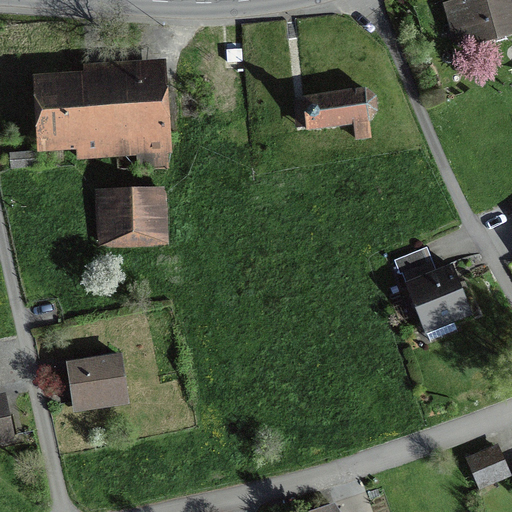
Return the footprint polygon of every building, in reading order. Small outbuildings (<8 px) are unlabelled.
[(477,43),(511,33),(511,31),(503,0),(490,0),(480,3),(479,0),(473,0),(447,7),(454,34),(473,29),(477,43)] [(77,159),(165,153),(161,82),(41,91),(44,139),(76,137),(77,159)] [(364,90),(303,100),(303,106),(305,131),(353,125),(354,140),(368,138),(367,124),(375,112),(374,99),(364,90)] [(8,155),(10,169),(35,167),(34,153),(8,155)] [(102,246),(164,244),(162,197),(100,199),(102,246)] [(423,250),(395,261),(400,275),(428,264),(423,250)] [(455,331),(452,322),(470,315),(451,268),(405,286),(428,342),(455,331)] [(67,366),(73,407),(124,399),(118,358),(67,366)] [(0,441),(11,439),(2,398),(0,398),(0,441)] [(507,476),(495,449),(467,460),(479,488),(507,476)]
